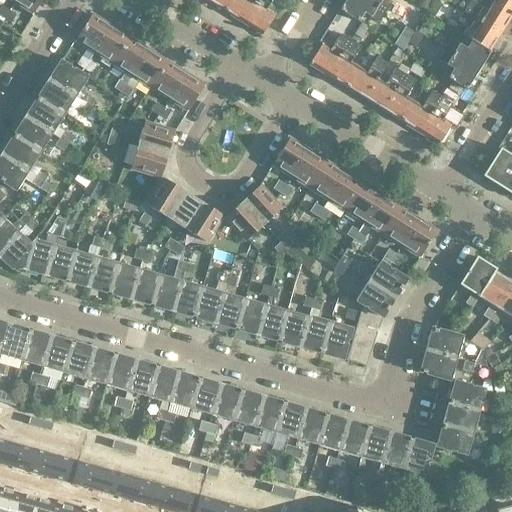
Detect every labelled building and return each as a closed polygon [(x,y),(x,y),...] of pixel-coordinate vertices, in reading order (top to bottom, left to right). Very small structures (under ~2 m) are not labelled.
[(33,14),(41,0),(15,0),(14,3),(13,4),(29,14),(30,12),(33,14)] [(206,0),(207,0),(225,12),(232,0),(206,0)] [(232,0),(225,12),(244,24),(257,3),(258,0),(232,0)] [(258,0),(257,3),(244,24),(261,34),(261,35),(262,35),(275,14),(266,9),(271,0),(258,0)] [(367,0),(345,0),(339,10),(358,22),(364,13),(379,22),(385,12),(367,0)] [(367,0),(385,12),(391,2),(388,0),(367,0)] [(427,12),(432,4),(426,0),(421,8),(427,12)] [(467,7),(464,11),(468,13),(499,33),(511,14),(491,2),(486,10),(479,5),(471,0),(467,7)] [(511,0),(492,0),(491,2),(511,14),(511,11),(511,0)] [(434,1),(432,4),(427,12),(434,16),(441,5),(434,1)] [(4,19),(9,11),(1,6),(0,7),(0,21),(1,22),(2,22),(4,19)] [(15,15),(9,11),(4,19),(10,23),(15,15)] [(458,20),(458,21),(473,30),(467,39),(471,41),(471,40),(488,50),(499,33),(468,13),(464,11),(458,20)] [(110,27),(91,15),(74,41),(86,49),(76,64),(83,69),(88,62),(93,53),(110,27)] [(426,37),(433,25),(426,21),(419,32),(426,37)] [(362,23),(355,34),(362,39),(369,28),(362,23)] [(112,65),(128,39),(110,27),(93,53),(101,58),(112,65)] [(401,37),(408,42),(413,33),(406,28),(401,37)] [(417,48),(424,36),(417,32),(410,44),(417,48)] [(325,48),(321,46),(310,64),(328,75),(340,55),(349,40),(340,34),(331,49),(326,46),(325,48)] [(128,39),(112,65),(124,73),(114,88),(121,92),(131,77),(147,50),(128,39)] [(451,39),(444,49),(478,70),(490,52),(488,50),(471,40),(471,41),(466,49),(459,44),(451,39)] [(340,55),(328,75),(346,87),(359,67),(351,62),(360,47),(349,40),(340,55)] [(439,58),(437,61),(455,71),(450,80),(461,86),(465,89),(478,70),(444,49),(439,58)] [(147,50),(131,77),(121,92),(128,97),(138,81),(149,89),(166,62),(147,50)] [(359,67),(346,87),(365,98),(377,78),(377,77),(387,63),(377,56),(367,72),(359,67)] [(60,62),(49,79),(76,96),(91,106),(95,100),(80,90),(88,77),(60,59),(59,61),(60,62)] [(90,73),(95,67),(88,62),(83,69),(90,73)] [(185,74),(166,62),(149,89),(168,101),(185,74)] [(424,71),(413,64),(409,71),(419,78),(424,71)] [(400,65),(397,70),(404,74),(405,74),(408,69),(400,65)] [(387,84),(377,77),(377,78),(365,98),(383,110),(395,89),(404,74),(397,70),(396,69),(387,84)] [(203,86),(185,74),(168,101),(182,109),(187,112),(203,86)] [(395,89),(383,110),(401,121),(414,101),(406,96),(416,81),(405,74),(404,74),(395,89)] [(49,79),(37,98),(64,115),(71,104),(86,114),(91,106),(76,96),(49,79)] [(432,112),(420,133),(437,143),(436,144),(438,144),(450,125),(446,123),(447,122),(443,119),(452,104),(458,94),(462,96),(466,90),(452,82),(432,112)] [(414,101),(401,121),(420,133),(432,112),(441,97),(432,91),(422,106),(414,101)] [(37,98),(25,118),(52,135),(52,134),(59,139),(67,144),(72,137),(57,127),(64,115),(37,98)] [(158,116),(163,108),(155,103),(151,111),(158,116)] [(170,113),(163,108),(158,116),(165,120),(170,113)] [(25,118),(13,137),(40,154),(52,135),(25,118)] [(145,121),(137,145),(167,155),(174,133),(170,132),(171,129),(145,121)] [(118,140),(120,132),(112,130),(110,137),(118,140)] [(33,164),(40,154),(13,137),(1,156),(28,173),(43,183),(48,174),(33,164)] [(110,137),(107,146),(115,149),(118,140),(110,137)] [(63,151),(67,144),(59,139),(54,146),(63,151)] [(272,166),(277,169),(291,178),(306,151),(288,140),(272,166)] [(167,155),(137,145),(130,171),(160,180),(161,176),(167,155)] [(511,171),(511,155),(500,149),(483,176),(502,188),(511,171)] [(306,151),(291,178),(309,190),(325,162),(319,159),(306,151)] [(1,156),(0,157),(0,182),(15,192),(23,181),(46,195),(51,188),(43,183),(28,173),(1,156)] [(325,162),(309,190),(327,201),(343,174),(325,162)] [(511,171),(502,188),(511,193),(511,171)] [(343,174),(327,201),(346,213),(362,186),(343,174)] [(145,204),(165,217),(182,190),(162,177),(160,180),(145,204)] [(90,181),(82,197),(94,203),(99,194),(102,187),(90,181)] [(280,195),(286,186),(279,182),(273,190),(280,195)] [(113,190),(103,185),(102,187),(99,194),(109,198),(113,190)] [(259,186),(242,202),(263,225),(282,207),(263,187),(262,189),(259,186)] [(293,191),(286,186),(280,195),(287,199),(293,191)] [(362,186),(346,213),(356,219),(346,235),(354,240),(360,231),(364,224),(380,197),(362,186)] [(182,190),(165,217),(185,230),(202,203),(182,190)] [(380,197),(364,224),(354,240),(362,245),(372,230),(383,236),(399,209),(380,197)] [(132,211),(135,203),(125,199),(122,208),(132,211)] [(225,217),(223,218),(244,242),(263,225),(242,202),(225,217)] [(202,203),(185,230),(207,243),(223,218),(224,217),(202,203)] [(317,218),(323,210),(315,205),(310,213),(317,218)] [(399,209),(383,236),(401,248),(417,220),(399,209)] [(330,214),(323,210),(317,218),(325,223),(330,214)] [(3,218),(0,221),(0,254),(19,233),(31,219),(25,213),(18,221),(17,219),(11,226),(3,218)] [(150,220),(142,215),(138,223),(145,228),(150,220)] [(19,233),(0,254),(0,258),(14,271),(20,268),(23,269),(31,243),(25,238),(37,225),(31,219),(19,233)] [(31,243),(23,269),(41,274),(50,244),(55,235),(64,221),(57,219),(46,232),(48,233),(45,242),(34,239),(31,243)] [(417,220),(401,248),(419,259),(435,232),(417,220)] [(65,238),(68,229),(64,228),(66,222),(64,221),(55,235),(65,238)] [(99,238),(93,236),(87,254),(71,250),(63,280),(84,286),(93,256),(99,238)] [(105,259),(111,241),(99,238),(93,256),(84,286),(106,292),(114,262),(105,259)] [(287,238),(280,245),(287,252),(293,246),(287,238)] [(176,245),(170,241),(164,248),(171,253),(176,245)] [(71,250),(63,247),(50,244),(41,274),(63,280),(71,250)] [(183,249),(176,245),(171,253),(177,258),(183,249)] [(287,252),(280,245),(274,250),(281,258),(287,252)] [(313,265),(294,246),(287,252),(306,272),(313,265)] [(114,262),(106,292),(127,298),(136,268),(141,250),(136,249),(131,266),(114,262)] [(136,268),(127,298),(130,299),(149,304),(157,274),(147,271),(139,269),(142,261),(150,263),(153,254),(141,250),(136,268)] [(391,264),(397,256),(389,251),(384,260),(391,264)] [(404,261),(397,256),(391,264),(398,269),(404,261)] [(476,257),(459,285),(463,287),(471,293),(464,303),(472,308),(478,298),(495,271),(496,270),(476,257)] [(338,265),(347,270),(351,263),(343,258),(338,265)] [(157,274),(149,304),(170,310),(179,280),(181,272),(184,263),(178,261),(173,278),(157,274)] [(380,261),(367,281),(394,298),(406,279),(401,276),(402,275),(380,261)] [(184,263),(181,272),(192,275),(194,265),(184,263)] [(347,270),(338,265),(334,272),(342,278),(347,270)] [(511,281),(495,271),(478,298),(489,306),(482,315),(489,320),(511,283),(511,281)] [(200,286),(192,316),(213,322),(222,292),(224,285),(227,275),(220,273),(215,290),(200,286)] [(227,275),(224,285),(234,287),(237,278),(227,275)] [(179,280),(170,310),(192,316),(200,286),(181,281),(179,280)] [(354,302),(362,306),(381,319),(382,317),(394,298),(367,281),(354,302)] [(511,283),(489,320),(496,324),(502,314),(511,320),(511,283)] [(258,296),(267,299),(270,289),(261,286),(258,296)] [(278,291),(270,289),(267,299),(275,301),(278,291)] [(222,292),(213,322),(235,328),(243,298),(232,295),(222,292)] [(286,310),(278,341),(299,347),(313,299),(305,297),(300,314),(286,310)] [(243,298),(235,328),(256,335),(265,304),(243,298)] [(313,299),(299,347),(320,353),(330,321),(317,317),(321,302),(313,299)] [(265,304),(256,335),(278,341),(286,310),(265,304)] [(360,313),(356,325),(377,330),(381,319),(362,306),(360,313)] [(348,310),(345,319),(353,321),(356,312),(348,310)] [(330,321),(320,353),(342,359),(351,329),(347,328),(347,326),(330,321)] [(6,324),(0,345),(0,355),(19,361),(28,330),(6,324)] [(356,325),(353,336),(373,342),(377,330),(356,325)] [(432,328),(426,349),(457,357),(463,335),(438,328),(438,329),(432,328)] [(40,367),(49,336),(28,330),(19,361),(40,367)] [(489,342),(477,333),(471,342),(482,348),(489,342)] [(49,336),(40,367),(42,367),(62,373),(70,342),(49,336)] [(353,336),(350,348),(369,354),(373,342),(353,336)] [(70,342),(62,373),(83,379),(92,348),(70,342)] [(482,348),(480,349),(480,350),(483,361),(487,358),(496,351),(489,342),(482,348)] [(92,348),(83,379),(104,385),(113,355),(92,348)] [(350,348),(346,360),(365,366),(369,354),(350,348)] [(457,357),(426,349),(420,372),(450,380),(457,357)] [(480,351),(479,351),(472,366),(485,368),(480,352),(480,351)] [(113,355),(104,385),(126,391),(134,361),(113,355)] [(493,358),(485,363),(489,371),(498,366),(493,358)] [(472,362),(464,360),(461,369),(470,371),(472,362)] [(134,361),(126,391),(147,397),(156,367),(134,361)] [(156,367),(147,397),(161,401),(156,419),(164,421),(169,403),(177,373),(156,367)] [(35,385),(38,374),(31,372),(28,383),(35,385)] [(177,373),(169,403),(190,409),(199,379),(177,373)] [(38,374),(35,385),(43,387),(46,377),(38,374)] [(199,379),(190,409),(211,415),(220,385),(199,379)] [(484,381),(482,388),(485,389),(491,390),(490,380),(484,381)] [(457,382),(450,403),(478,412),(485,389),(482,388),(459,381),(459,382),(457,382)] [(502,382),(494,384),(496,395),(505,393),(502,382)] [(79,396),(81,387),(73,385),(70,394),(79,396)] [(220,385),(211,415),(233,421),(241,391),(220,385)] [(87,399),(90,390),(81,387),(79,396),(86,399),(87,399)] [(0,390),(0,401),(7,404),(10,393),(0,390)] [(241,391),(233,421),(254,427),(263,397),(241,391)] [(10,397),(8,404),(15,406),(17,399),(10,397)] [(121,408),(123,399),(116,397),(113,406),(121,408)] [(263,397),(254,427),(275,433),(284,403),(263,397)] [(87,401),(80,399),(77,409),(84,411),(87,401)] [(284,403),(275,433),(297,439),(305,409),(284,403)] [(450,403),(443,426),(472,435),(478,412),(450,403)] [(305,409),(297,439),(318,446),(327,415),(321,414),(305,409)] [(175,414),(167,411),(164,421),(171,423),(172,423),(175,414)] [(327,415),(318,446),(340,452),(348,421),(327,415)] [(29,417),(27,425),(38,428),(40,420),(29,417)] [(498,428),(496,419),(486,421),(488,430),(498,428)] [(40,420),(38,428),(50,431),(52,424),(40,420)] [(164,421),(162,428),(169,431),(171,423),(164,421)] [(348,421),(340,452),(361,458),(370,428),(348,421)] [(200,422),(198,430),(205,433),(208,424),(200,422)] [(216,426),(208,424),(205,433),(213,435),(216,426)] [(442,447),(441,449),(466,457),(472,435),(443,426),(437,446),(442,447)] [(382,464),(391,434),(370,428),(361,458),(372,461),(367,479),(377,481),(380,472),(382,464)] [(498,428),(488,430),(490,438),(500,435),(498,428)] [(136,440),(147,443),(150,434),(139,431),(136,440)] [(211,442),(213,435),(205,433),(203,440),(211,442)] [(249,444),(252,435),(244,433),(241,442),(249,444)] [(391,434),(382,464),(404,470),(412,440),(391,434)] [(260,437),(252,435),(249,444),(258,447),(260,437)] [(0,440),(0,463),(26,471),(32,449),(0,440)] [(412,440),(404,470),(425,476),(429,461),(432,450),(431,450),(432,445),(412,440)] [(112,441),(110,448),(122,452),(124,444),(112,441)] [(124,444),(122,452),(133,455),(136,447),(124,444)] [(292,457),(295,447),(287,445),(284,454),(292,457)] [(303,450),(295,447),(292,457),(301,459),(303,450)] [(32,449),(26,471),(65,482),(71,460),(32,449)] [(262,474),(266,458),(248,453),(243,469),(262,474)] [(327,467),(335,469),(338,459),(330,457),(327,467)] [(346,461),(338,459),(335,469),(343,471),(346,461)] [(437,463),(429,461),(425,476),(433,478),(437,463)] [(77,462),(71,484),(109,495),(116,473),(77,462)] [(189,462),(187,470),(198,473),(201,465),(189,462)] [(206,467),(204,475),(216,478),(218,470),(206,467)] [(268,478),(284,483),(287,472),(271,467),(268,478)] [(384,483),(386,474),(380,472),(377,481),(384,483)] [(116,473),(109,495),(147,505),(153,484),(116,473)] [(153,484),(147,505),(170,511),(187,511),(192,495),(153,484)] [(271,485),(269,493),(281,497),(283,488),(271,485)] [(0,511),(32,511),(36,499),(0,488),(0,511)] [(283,488),(281,497),(292,500),(295,492),(283,488)] [(372,496),(363,494),(360,502),(369,505),(372,496)] [(198,496),(193,511),(235,511),(237,507),(198,496)] [(32,511),(78,511),(70,509),(71,508),(62,505),(61,506),(36,499),(32,511)]
